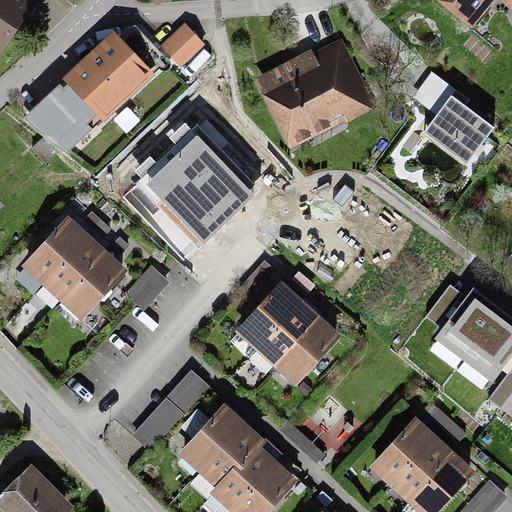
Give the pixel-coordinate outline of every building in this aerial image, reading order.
[(33,0),(0,0),(0,49),(1,51),(33,0)] [(488,0),(436,0),(468,26),(488,0)] [(511,0),(503,0),(500,4),(511,13),(511,0)] [(157,57),(127,26),(34,119),(64,149),(157,57)] [(207,48),(185,26),(165,46),(187,68),(207,48)] [(343,47),(255,87),(289,159),(377,118),(343,47)] [(423,127),(468,161),(488,135),(491,137),(500,126),(467,101),(470,97),(433,69),(413,95),(436,111),(423,127)] [(138,180),(201,246),(257,192),(194,127),(138,180)] [(103,236),(111,228),(93,210),(84,219),(103,236)] [(45,278),(84,238),(67,222),(29,263),(45,278)] [(111,244),(122,254),(131,243),(120,234),(111,244)] [(84,238),(45,278),(65,297),(103,256),(84,238)] [(103,256),(65,297),(86,316),(124,274),(103,256)] [(152,263),(125,293),(143,309),(170,279),(152,263)] [(261,344),(298,303),(280,286),(231,339),(250,356),(261,344)] [(440,333),(492,373),(511,346),(511,314),(475,286),(440,333)] [(279,360),(316,319),(298,303),(261,344),(279,360)] [(316,319),(279,360),(298,377),(335,337),(316,319)] [(193,373),(136,438),(150,450),(208,386),(193,373)] [(298,387),(306,394),(312,388),(303,380),(298,387)] [(511,391),(501,406),(511,414),(511,391)] [(423,409),(458,441),(467,432),(431,400),(423,409)] [(198,442),(187,454),(202,468),(242,426),(223,407),(209,422),(199,413),(184,429),(198,442)] [(279,428),(318,463),(326,453),(288,418),(279,428)] [(393,482),(433,438),(414,421),(375,465),(393,482)] [(242,426),(202,468),(221,485),(254,448),(261,443),(242,426)] [(433,438),(393,482),(412,498),(451,455),(433,438)] [(272,465),(254,448),(221,485),(215,491),(233,508),(272,465)] [(451,455),(412,498),(427,511),(438,511),(472,474),(451,455)] [(345,474),(354,481),(361,471),(352,464),(345,474)] [(263,511),(291,481),(272,465),(233,508),(238,511),(263,511)] [(65,511),(32,477),(0,508),(0,511),(65,511)] [(295,488),(301,493),(307,485),(302,480),(295,488)] [(490,480),(461,511),(494,511),(508,496),(490,480)] [(317,497),(327,505),(333,498),(323,490),(317,497)]
